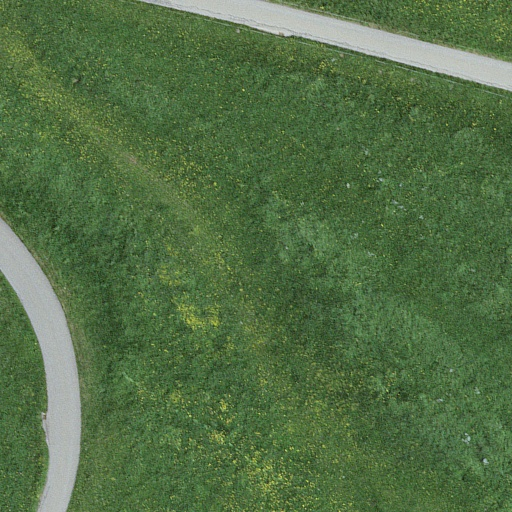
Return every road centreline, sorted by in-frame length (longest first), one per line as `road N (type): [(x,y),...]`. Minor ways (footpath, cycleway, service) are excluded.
road 1 (unclassified): [(511,86),(160,0)]
road 2 (unclassified): [(0,255),(55,323),(66,459),(48,511)]
